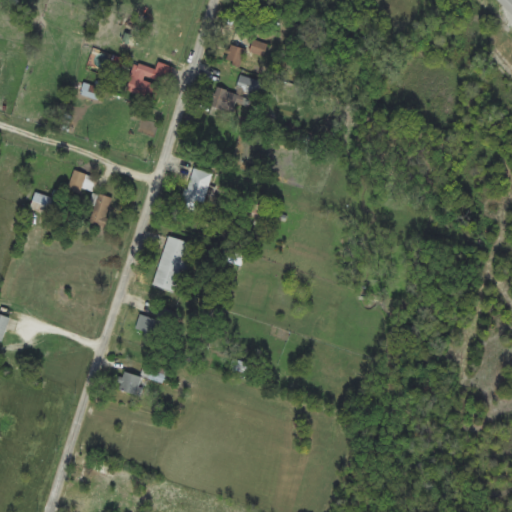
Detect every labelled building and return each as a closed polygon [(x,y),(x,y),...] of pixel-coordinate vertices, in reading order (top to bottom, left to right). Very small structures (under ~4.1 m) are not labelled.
[(251,51),(263,56),(267,46),(255,41),(251,51)] [(246,51),(232,45),(225,62),(239,67),(246,51)] [(157,69),(135,63),(127,92),(158,101),(162,85),(166,86),(172,66),(159,62),(157,69)] [(262,82),(241,75),(237,91),(258,97),(262,82)] [(212,105),(241,114),(246,97),(217,88),(212,105)] [(213,174),(192,168),(181,207),(202,213),(213,174)] [(88,175),(76,171),(69,189),(81,194),(88,175)] [(31,209),(49,215),(55,199),(37,193),(31,209)] [(88,220),(103,228),(116,201),(101,193),(88,220)] [(183,270),(186,271),(194,245),(169,237),(154,286),(176,293),(183,270)] [(166,334),(153,312),(133,323),(140,336),(146,346),(166,334)] [(0,342),(3,344),(12,319),(0,314),(0,342)] [(143,378),(124,373),(119,391),(138,396),(143,378)] [(308,447),(302,421),(295,423),(301,449),(308,447)]
